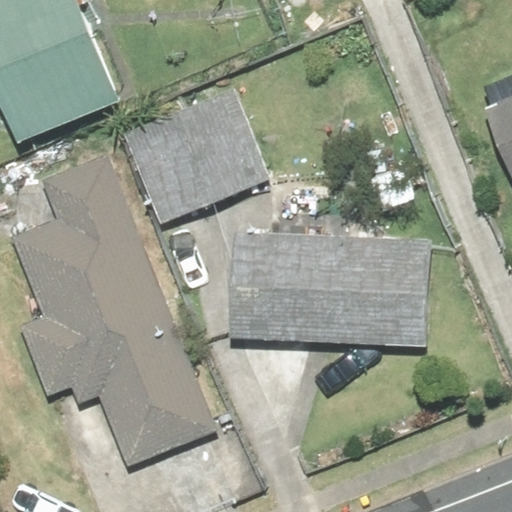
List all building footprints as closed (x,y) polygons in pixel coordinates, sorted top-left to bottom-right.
[(75,0),(0,0),(0,110),(15,148),(117,109),(75,0)] [(334,155),(307,88),(254,109),(243,81),(131,126),(169,221),(334,155)] [(511,95),(481,108),(510,180),(511,179),(511,95)] [(218,435),(105,156),(42,181),(58,220),(12,239),(44,320),(21,329),(48,396),(72,387),(80,407),(100,399),(129,471),(218,435)] [(231,229),(226,342),(426,352),(432,239),(231,229)]
